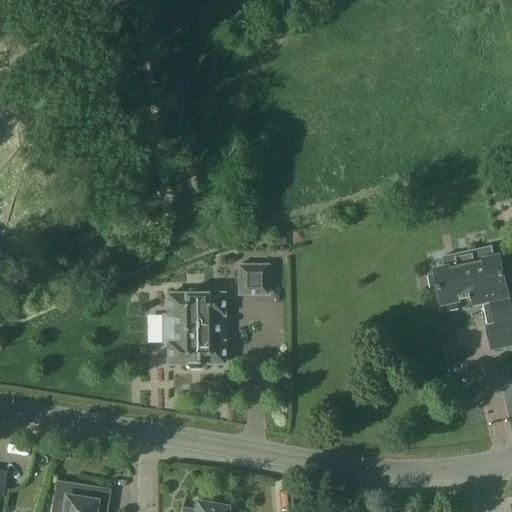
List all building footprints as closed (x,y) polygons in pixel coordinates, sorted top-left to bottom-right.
[(284,238),(272,240),(273,247),(285,245),(284,238)] [(436,270),(442,304),(470,298),(472,308),(490,304),(509,301),(500,257),(494,259),(492,247),(471,251),(472,254),(457,257),(456,254),(443,257),(445,269),(436,270)] [(266,267),(238,267),(239,295),(267,295),(266,267)] [(223,294),(168,295),(167,365),(187,365),(187,366),(190,369),(201,369),(204,366),(204,365),(223,364),(223,343),(217,343),(217,316),(223,316),(223,294)] [(511,318),(509,301),(490,304),(495,324),(511,320),(511,318)] [(487,325),(492,349),(511,344),(511,320),(495,324),(487,325)] [(106,511),(107,511),(102,511),(105,489),(56,481),(51,511),(106,511)] [(226,511),(227,508),(196,503),(195,510),(183,508),(182,511),(226,511)]
